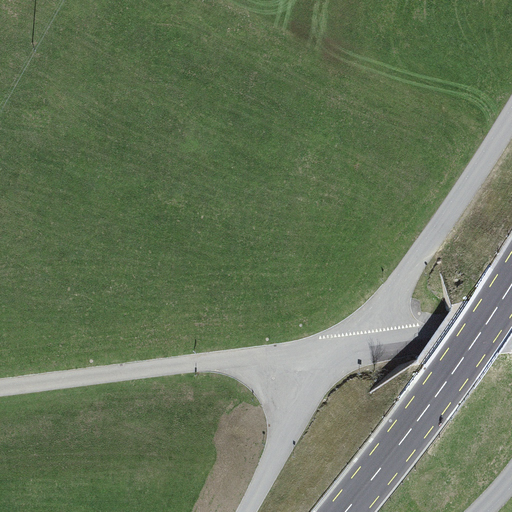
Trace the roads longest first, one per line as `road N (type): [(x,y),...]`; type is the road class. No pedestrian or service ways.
road 1 (unclassified): [(301,354),(0,387)]
road 2 (primary): [(345,511),(511,284)]
road 3 (primary): [(511,110),(399,287),(386,346)]
road 4 (primary): [(301,354),(295,410),(246,511)]
road 5 (unclassified): [(511,324),(386,346)]
